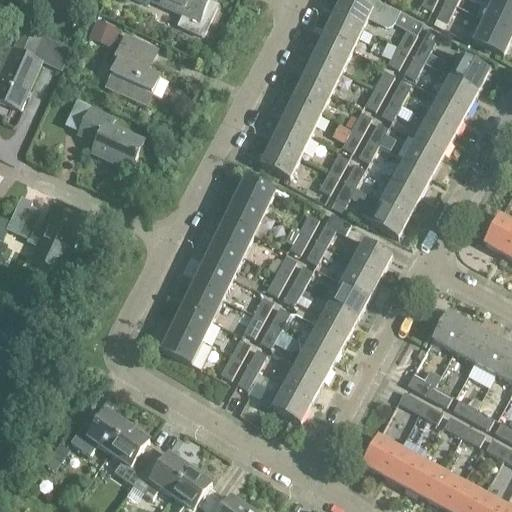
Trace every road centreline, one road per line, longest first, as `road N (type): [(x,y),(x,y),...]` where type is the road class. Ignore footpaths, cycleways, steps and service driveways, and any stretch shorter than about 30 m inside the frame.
road 1 (residential): [(306,481),(118,362),(116,337),(171,240)]
road 2 (residential): [(171,240),(294,7)]
road 3 (residential): [(426,264),(306,481)]
road 4 (residential): [(511,108),(426,264)]
road 5 (residential): [(171,240),(19,172)]
